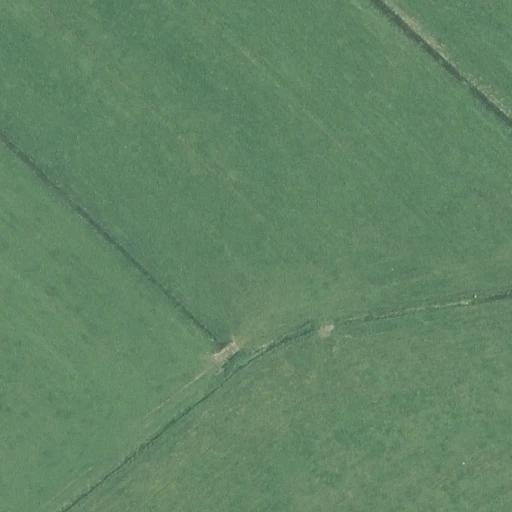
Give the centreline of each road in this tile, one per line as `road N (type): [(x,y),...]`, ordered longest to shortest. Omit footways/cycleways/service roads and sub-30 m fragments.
road 1 (track): [(443,278),(294,304),(43,511)]
road 2 (track): [(511,267),(443,278),(445,178),(407,104),(312,0)]
